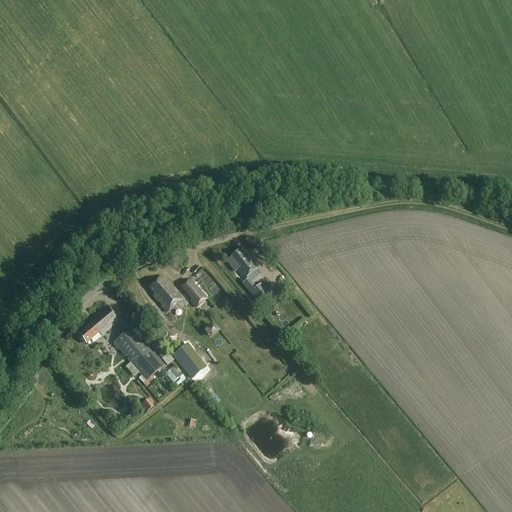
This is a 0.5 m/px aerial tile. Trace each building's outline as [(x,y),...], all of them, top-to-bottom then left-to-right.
[(255,271),(257,269),(240,250),(226,262),(235,272),(236,271),(244,279),(245,278),(249,282),(258,275),(255,271)] [(152,297),(167,313),(181,300),(161,277),(149,288),(155,295),(152,297)] [(190,280),(182,288),(183,289),(193,300),(191,301),(197,308),(207,300),(191,281),(190,280)] [(150,318),(159,312),(142,287),(133,293),(150,318)] [(250,295),(261,308),(270,301),(259,288),(250,295)] [(85,345),(97,335),(99,333),(101,336),(118,322),(106,307),(95,317),(96,320),(91,325),(78,335),(85,345)] [(113,344),(145,382),(164,366),(132,328),(113,344)] [(173,354),(170,357),(165,351),(161,355),(174,371),(182,365),(173,354)]
